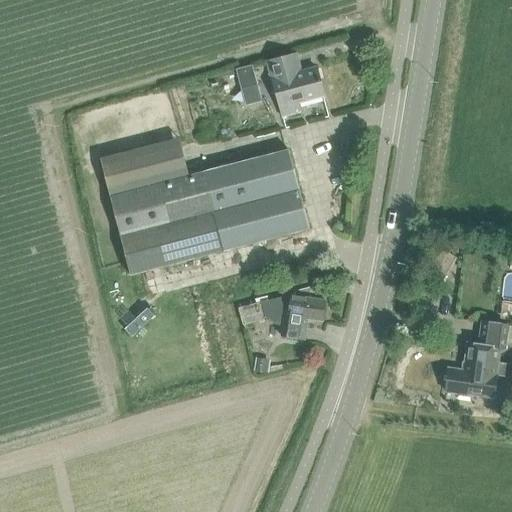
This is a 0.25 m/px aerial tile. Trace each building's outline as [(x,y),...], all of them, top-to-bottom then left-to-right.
[(323,97),(315,69),(296,74),(291,57),(295,56),(294,55),(266,64),(271,82),(281,118),(300,113),(297,104),(323,97)] [(235,73),(241,92),(256,87),(251,68),(235,73)] [(100,164),(132,279),(310,230),(289,152),(189,179),(179,142),(100,164)] [(425,263),(444,275),(455,257),(436,245),(425,263)] [(243,326),(267,320),(267,319),(285,314),(282,336),(305,339),(308,319),(322,321),(325,302),(288,296),(238,310),(243,326)] [(447,373),(445,392),(493,398),(494,396),(497,376),(511,377),(511,365),(503,364),(504,352),(505,348),(507,334),(508,325),(481,322),(478,346),(467,344),(466,350),(463,371),(447,369),(447,373)] [(255,359),(253,370),(266,372),(268,361),(255,359)]
